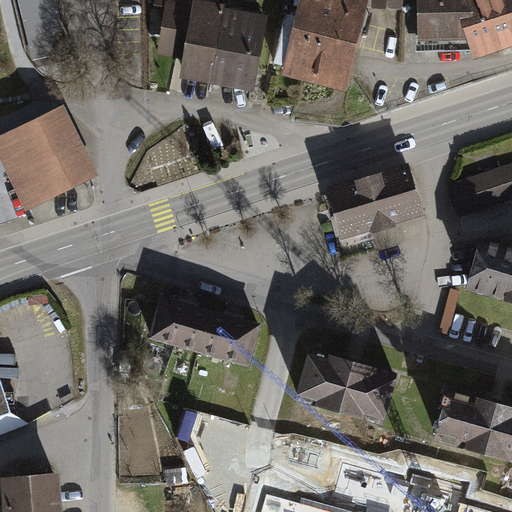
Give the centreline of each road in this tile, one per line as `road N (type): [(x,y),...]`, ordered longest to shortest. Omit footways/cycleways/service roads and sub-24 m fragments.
road 1 (unclassified): [(101,511),(98,260),(113,233)]
road 2 (unclassified): [(290,306),(511,371)]
road 3 (residential): [(127,132),(147,115),(181,107),(267,120),(315,142),(323,163)]
road 4 (primary): [(113,233),(323,163)]
road 5 (primary): [(323,163),(511,104)]
road 6 (residential): [(127,132),(29,78),(4,0)]
road 7 (unclassified): [(113,233),(148,258),(290,306)]
road 8 (residential): [(127,132),(98,83),(99,0)]
road 9 (residential): [(290,306),(260,429)]
